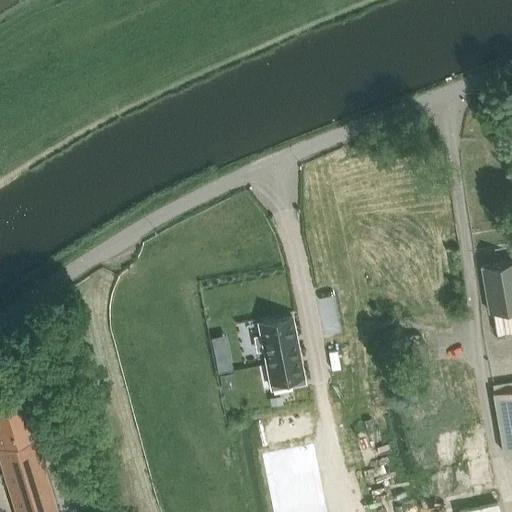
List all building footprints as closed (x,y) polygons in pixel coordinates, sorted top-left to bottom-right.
[(511,307),(511,258),(480,264),(488,312),(511,307)] [(262,335),(255,336),(258,350),(264,349),(272,387),(305,381),(292,315),(259,322),(262,335)] [(230,352),(215,355),(218,370),(233,367),(230,352)] [(234,371),(219,374),(222,388),(236,385),(234,371)] [(511,387),(493,391),(503,451),(511,449),(511,387)] [(0,452),(18,511),(47,511),(57,509),(27,413),(31,412),(24,388),(0,395),(0,443),(1,445),(0,445),(0,452)] [(281,395),(270,397),(271,404),(282,402),(281,395)] [(49,415),(55,443),(56,442),(59,456),(79,452),(76,439),(78,439),(73,410),(49,415)] [(422,414),(412,416),(414,425),(424,423),(422,414)] [(84,480),(90,479),(86,457),(61,462),(64,477),(83,473),(84,480)]
